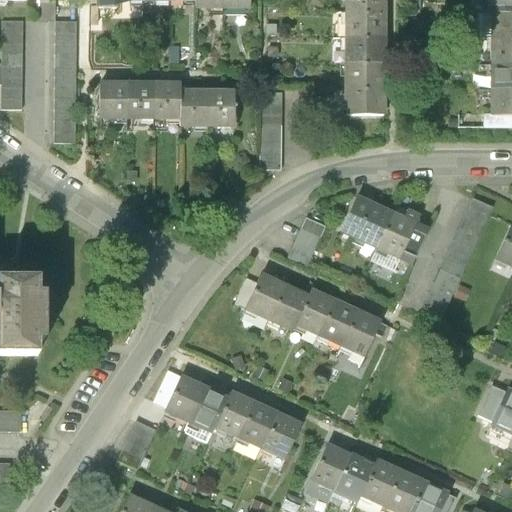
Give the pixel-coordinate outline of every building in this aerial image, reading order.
[(141,2),(140,0),(97,0),(98,11),(115,10),(115,2),(141,2)] [(222,10),(221,0),(194,0),(195,2),(195,9),(222,10)] [(247,10),(247,0),(221,0),(222,10),(247,10)] [(344,0),(345,16),(384,17),(384,0),(344,0)] [(511,0),(483,0),(483,17),(491,17),(511,16),(511,0)] [(411,3),(404,9),(410,15),(416,8),(411,3)] [(384,42),(384,17),(345,16),(345,42),(384,42)] [(511,16),(491,17),(490,42),(511,42),(511,16)] [(427,22),(412,21),(412,35),(426,35),(427,22)] [(0,23),(0,113),(20,113),(21,24),(0,23)] [(75,24),(53,25),(52,147),(73,147),(75,24)] [(428,41),(412,42),(412,54),(428,54),(428,41)] [(383,67),(384,42),(345,42),(344,67),(383,67)] [(490,68),(511,67),(511,42),(490,42),(490,68)] [(344,67),(344,92),(383,93),(383,67),(344,67)] [(511,67),(490,68),(490,93),(511,93),(511,67)] [(277,78),(266,78),(266,91),(277,91),(277,78)] [(126,120),(126,87),(98,87),(98,120),(126,120)] [(153,121),(152,87),(126,87),(126,120),(153,121)] [(179,93),(179,88),(152,87),(153,121),(179,121),(179,93)] [(383,93),(344,92),(344,118),(383,118),(383,93)] [(206,128),(207,94),(179,93),(179,121),(179,127),(206,128)] [(511,118),(511,93),(490,93),(489,117),(489,118),(511,118)] [(231,105),(232,95),(207,94),(206,128),(232,128),(231,105)] [(281,97),(260,96),(259,174),(280,174),(281,97)] [(489,117),(482,117),(482,130),(511,130),(511,118),(489,118),(489,117)] [(471,202),(418,315),(439,324),(491,212),(471,202)] [(374,252),(389,217),(356,203),(340,236),(374,252)] [(426,234),(413,228),(417,220),(404,214),(400,223),(389,217),(374,252),(410,267),(426,234)] [(303,220),(285,260),(305,270),(324,229),(303,220)] [(511,229),(508,228),(490,265),(511,274),(511,229)] [(282,289),(259,278),(254,287),(243,312),(242,314),(266,325),(282,289)] [(244,283),(233,307),(243,312),(254,287),(244,283)] [(0,361),(37,361),(37,346),(43,346),(42,300),(37,301),(37,284),(0,284),(0,361)] [(306,299),(282,289),(266,325),(289,335),(292,330),(306,299)] [(332,303),(309,293),(306,299),(292,330),(315,340),(332,303)] [(355,314),(332,303),(315,340),(338,351),(355,314)] [(378,325),(355,314),(338,351),(361,362),(378,325)] [(202,392),(179,381),(174,390),(163,416),(186,427),(202,392)] [(511,395),(505,392),(503,395),(490,389),(476,419),(489,425),(488,428),(511,438),(511,395)] [(226,403),(202,392),(186,427),(209,438),(212,430),(226,403)] [(252,406),(229,396),(226,403),(212,430),(235,442),(252,406)] [(275,417),(252,406),(235,442),(258,453),(275,417)] [(19,415),(0,414),(0,433),(20,434),(19,415)] [(298,428),(275,417),(258,453),(282,464),(298,428)] [(133,424),(114,464),(135,474),(154,434),(133,424)] [(349,460),(325,449),(309,483),(332,494),(349,460)] [(372,470),(349,460),(332,494),(355,505),(359,498),(372,470)] [(398,474),(375,464),(372,470),(359,498),(381,509),(398,474)] [(408,511),(421,485),(398,474),(381,509),(387,511),(408,511)] [(449,511),(455,502),(421,485),(408,511),(449,511)] [(148,511),(149,511),(126,500),(121,510),(120,511),(148,511)]
